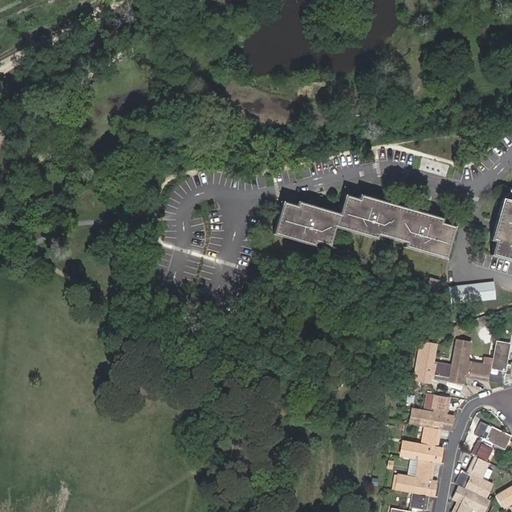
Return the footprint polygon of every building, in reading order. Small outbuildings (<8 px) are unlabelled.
[(350,13),(346,6),(340,9),(344,16),(350,13)] [(511,187),(502,198),(511,200),(511,187)] [(295,208),(281,204),(273,234),(315,246),(316,243),(317,238),(331,242),(335,227),(377,239),(378,235),(380,230),(407,238),(405,242),(404,247),(446,258),(454,229),(440,226),(442,221),(443,217),(360,193),(359,198),(358,202),(344,198),(340,212),(298,201),(296,205),(295,208)] [(345,194),(344,198),(358,202),(359,198),(345,194)] [(511,200),(502,198),(490,239),(493,240),(498,242),(494,256),(511,260),(511,200)] [(456,225),(442,221),(440,226),(454,229),(456,225)] [(378,235),(405,242),(407,238),(380,230),(378,235)] [(317,238),(316,243),(330,247),(331,242),(317,238)] [(498,242),(493,240),(489,254),(494,256),(498,242)] [(439,280),(430,277),(427,287),(436,290),(439,280)] [(450,286),(452,301),(498,295),(496,280),(450,286)] [(508,377),(511,377),(511,362),(510,364),(507,364),(510,343),(496,340),(491,365),(470,362),(470,364),(466,363),(470,342),(456,339),(451,364),(436,361),(435,364),(432,364),(435,343),(421,340),(414,381),(428,383),(430,372),(434,373),(433,377),(462,382),(464,373),(468,373),(467,377),(503,383),(505,373),(509,374),(508,377)] [(420,511),(421,509),(425,510),(428,495),(434,496),(437,482),(426,480),(427,476),(431,476),(433,461),(440,462),(443,448),(432,446),(433,442),(436,443),(439,429),(450,430),(453,415),(443,414),(444,410),(447,411),(450,396),(429,392),(427,408),(434,409),(434,412),(413,409),(410,424),(424,426),(421,440),(424,441),(423,445),(403,441),(400,456),(418,459),(416,474),(418,474),(417,478),(397,474),(395,489),(412,492),(410,507),(412,507),(412,511),(391,508),(389,511),(420,511)] [(456,504),(452,511),(469,511),(470,511),(467,510),(469,506),(480,511),(482,511),(489,500),(485,497),(492,485),(478,478),(480,475),(483,476),(489,462),(485,460),(492,447),(489,446),(491,442),(505,449),(511,435),(480,420),(474,433),(483,439),(481,442),(478,441),(472,454),(476,456),(469,469),(472,470),(470,474),(461,469),(454,482),(459,484),(452,498),(461,502),(459,506),(456,504)] [(511,484),(495,494),(503,508),(511,502),(511,484)]
